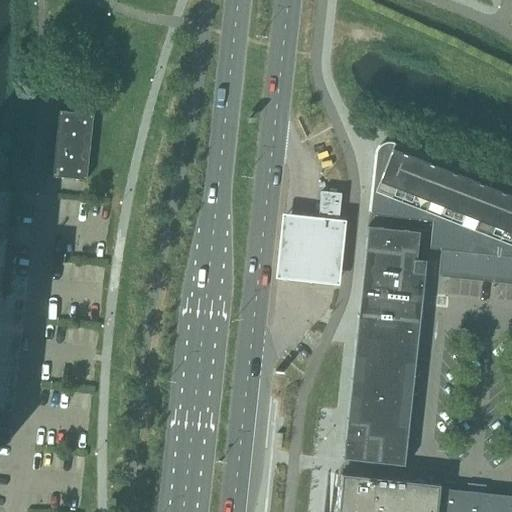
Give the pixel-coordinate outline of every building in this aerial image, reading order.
[(52,176),(87,180),(94,114),(60,110),(52,176)] [(511,188),(394,142),(392,142),(391,141),(388,142),(387,142),(384,143),(382,144),(380,145),(379,147),(377,149),(376,151),(376,154),(369,214),(433,221),(430,248),(442,250),(439,276),(511,283),(511,188)] [(341,193),(322,192),(319,217),(338,220),(341,193)] [(338,220),(319,217),(281,213),(274,279),(338,286),(344,220),(338,220)] [(368,226),(343,459),(395,464),(395,465),(405,466),(427,260),(417,259),(420,232),(368,226)] [(437,511),(440,488),(441,484),(438,484),(435,484),(428,483),(403,480),(342,474),(340,487),(337,511),(437,511)] [(437,511),(462,511),(465,491),(440,488),(437,511)] [(462,511),(487,511),(490,493),(465,491),(462,511)] [(487,511),(511,511),(511,495),(490,493),(487,511)]
